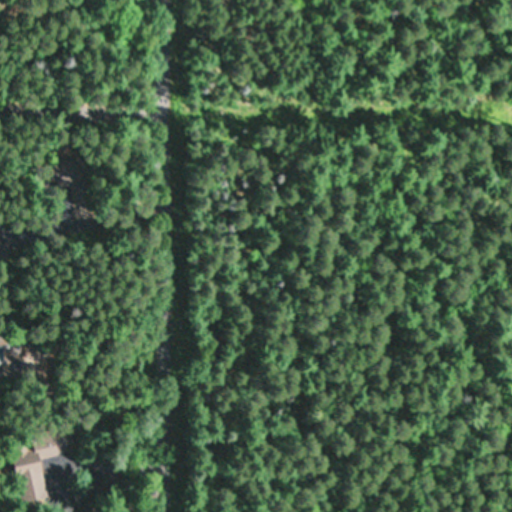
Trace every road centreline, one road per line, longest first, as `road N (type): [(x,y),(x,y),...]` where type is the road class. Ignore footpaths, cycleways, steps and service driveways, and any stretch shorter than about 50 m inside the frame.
road 1 (residential): [(160,511),(161,88)]
road 2 (residential): [(0,94),(161,88)]
